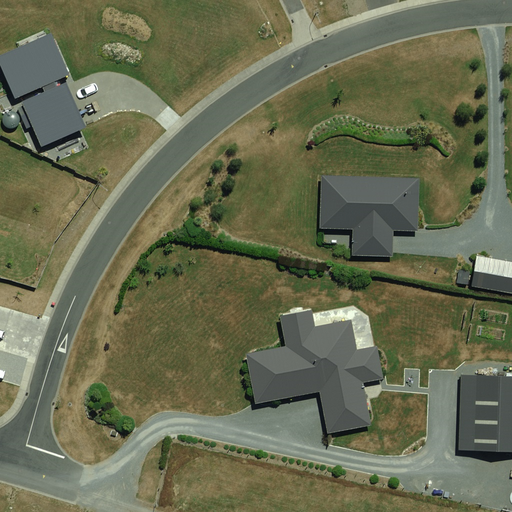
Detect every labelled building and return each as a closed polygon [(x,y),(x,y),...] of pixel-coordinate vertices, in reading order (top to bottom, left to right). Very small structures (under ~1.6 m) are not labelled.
[(52,31),(0,53),(0,64),(15,98),(20,96),(42,147),(86,127),(65,77),(71,74),(52,31)] [(417,180),(321,177),(319,228),(351,229),(351,255),(393,257),(393,230),(415,231),(417,180)] [(511,262),(477,256),(471,286),(511,293),(511,262)] [(285,346),(245,353),(255,404),(319,392),(327,433),(370,425),(362,383),(382,379),(376,346),(357,350),(351,320),(315,327),(311,309),(280,316),(285,346)] [(511,376),(462,375),(460,450),(511,449),(511,376)]
